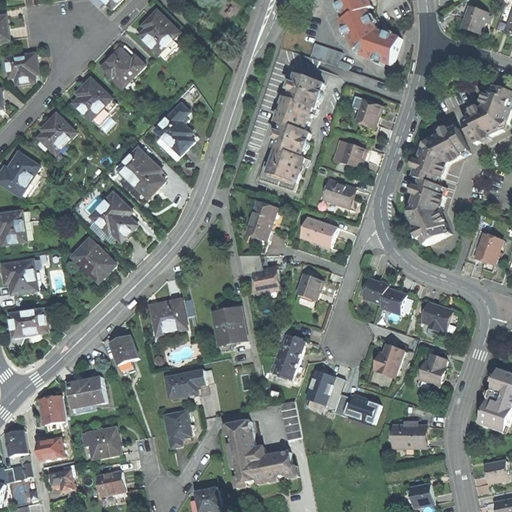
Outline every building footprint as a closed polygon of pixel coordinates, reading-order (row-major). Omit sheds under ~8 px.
[(102,8),(107,3),(104,0),(93,0),(96,2),(102,8)] [(104,0),(107,3),(114,9),(122,0),(104,0)] [(339,0),(349,20),(370,10),(374,8),(370,0),(339,0)] [(475,30),(485,33),(487,24),(490,16),(491,13),(473,7),(466,27),(475,30)] [(349,20),(344,23),(360,56),(395,67),(403,39),(391,36),(381,33),(370,10),(349,20)] [(149,29),(142,37),(161,55),(176,40),(183,33),(160,11),(152,20),(146,26),(149,29)] [(0,42),(12,40),(10,28),(8,15),(0,16),(0,42)] [(179,44),(176,40),(161,55),(167,60),(177,49),(176,48),(179,44)] [(311,59),(318,61),(323,46),(316,44),(311,59)] [(318,61),(325,63),(330,48),(323,46),(318,61)] [(105,70),(125,90),(147,67),(127,47),(115,60),(105,70)] [(325,63),(332,66),(337,50),(330,48),(325,63)] [(332,66),(340,68),(341,61),(344,52),(337,50),(332,66)] [(37,54),(8,59),(11,78),(18,77),(20,84),(38,81),(37,74),(40,74),(39,65),(37,54)] [(340,68),(350,71),(352,64),(341,61),(340,68)] [(261,181),(296,193),(302,175),(305,167),(308,168),(311,161),(304,159),(312,134),(307,132),(310,123),(312,116),(317,117),(319,110),(318,110),(326,85),(300,76),(291,101),(288,100),(279,124),(285,126),(277,150),(280,152),(276,166),(267,163),(261,181)] [(85,97),(77,104),(94,121),(107,108),(115,100),(94,79),(86,87),(81,93),(85,97)] [(492,94),(487,109),(465,120),(477,145),(511,129),(511,124),(511,91),(508,91),(497,87),(495,95),(492,94)] [(356,107),(363,110),(366,101),(358,99),(356,107)] [(119,104),(115,100),(107,108),(111,112),(119,104)] [(360,122),(378,127),(381,117),(384,107),(366,101),(363,110),(360,122)] [(176,149),(184,156),(191,149),(196,143),(192,138),(195,135),(186,126),(191,121),(188,118),(192,114),(184,106),(159,132),(166,139),(165,141),(175,150),(176,149)] [(113,114),(111,112),(107,108),(94,121),(100,127),(113,114)] [(52,147),(59,155),(79,134),(60,115),(53,122),(55,125),(47,133),(42,138),(45,140),(52,147)] [(44,131),(47,133),(55,125),(53,122),(48,127),(44,131)] [(472,154),(460,129),(428,145),(423,159),(416,179),(423,181),(417,199),(412,215),(427,247),(452,234),(442,213),(447,197),(444,196),(446,189),(439,187),(442,179),(445,180),(450,165),(472,154)] [(48,152),(52,147),(45,140),(41,145),(48,152)] [(338,162),(344,164),(350,145),(344,143),(338,162)] [(344,164),(362,170),(365,161),(369,151),(350,145),(344,164)] [(121,171),(151,200),(159,191),(167,183),(160,175),(163,171),(141,150),(121,171)] [(0,182),(24,198),(34,183),(44,169),(23,155),(15,167),(10,175),(7,172),(0,182)] [(326,201),(351,209),(354,201),(358,189),(332,181),(326,201)] [(39,186),(34,183),(24,198),(31,197),(39,186)] [(119,238),(124,243),(132,234),(140,226),(131,217),(128,214),(132,209),(116,194),(94,217),(103,225),(105,224),(119,238)] [(249,234),(270,241),(275,228),(281,209),(260,203),(249,234)] [(24,213),(0,217),(0,231),(0,233),(1,237),(4,236),(6,246),(30,242),(26,224),(24,213)] [(303,239),(333,249),(336,238),(340,228),(309,218),(303,239)] [(114,242),(119,238),(105,224),(103,225),(99,230),(112,242),(114,242)] [(489,264),(497,266),(506,241),(487,235),(479,260),(489,264)] [(119,267),(92,241),(75,258),(90,273),(92,271),(103,282),(110,275),(119,267)] [(41,261),(36,262),(40,291),(41,292),(49,291),(45,269),(43,269),(41,261)] [(36,262),(5,267),(8,286),(13,285),(13,288),(15,296),(40,291),(36,262)] [(260,294),(284,290),(282,279),(280,269),(257,273),(260,294)] [(300,295),(318,302),(325,282),(315,279),(307,276),(300,295)] [(358,296),(365,298),(371,282),(364,279),(358,296)] [(365,300),(385,306),(390,291),(390,288),(380,285),(371,282),(365,298),(365,300)] [(383,309),(403,316),(409,297),(400,294),(390,291),(385,306),(383,309)] [(138,302),(136,301),(129,308),(132,311),(137,306),(139,304),(138,302)] [(179,332),(189,331),(184,302),(171,304),(159,306),(155,312),(158,327),(159,336),(179,332)] [(439,308),(430,305),(424,324),(432,327),(431,330),(443,334),(444,331),(446,332),(453,312),(446,310),(439,308)] [(229,312),(217,315),(223,347),(233,345),(250,342),(244,310),(229,312)] [(16,329),(17,341),(26,339),(34,338),(33,335),(43,334),(51,333),(48,311),(14,317),(16,329)] [(181,338),(179,332),(159,336),(158,327),(152,328),(155,343),(181,338)] [(24,349),(26,339),(17,341),(16,329),(10,329),(13,350),(24,349)] [(441,340),(443,334),(431,330),(429,336),(441,340)] [(284,334),(278,353),(302,362),(305,353),(308,343),(284,334)] [(134,361),(142,359),(133,337),(122,341),(113,344),(121,366),(123,365),(134,361)] [(234,351),(233,345),(223,347),(224,353),(234,351)] [(378,371),(399,378),(407,352),(389,346),(387,354),(384,360),(382,359),(378,371)] [(302,362),(278,353),(271,373),(295,381),(298,371),(302,362)] [(422,382),(442,388),(446,376),(448,377),(448,374),(450,370),(448,370),(450,362),(433,356),(431,363),(428,362),(422,382)] [(137,369),(134,361),(123,365),(126,373),(137,369)] [(511,374),(501,371),(499,377),(494,376),(492,381),(497,383),(496,385),(495,388),(494,392),(489,394),(489,400),(491,401),(482,426),(503,433),(505,427),(509,429),(511,420),(511,374)] [(172,400),(200,395),(199,387),(204,387),(209,386),(206,372),(168,379),(172,400)] [(309,400),(337,410),(342,395),(343,393),(335,391),(338,381),(328,377),(328,376),(319,373),(309,400)] [(328,374),(328,376),(328,377),(338,381),(335,391),(343,393),(347,381),(328,374)] [(87,382),(70,385),(75,410),(80,410),(99,406),(110,404),(105,379),(87,382)] [(337,410),(336,414),(350,419),(351,417),(358,419),(359,418),(370,421),(369,423),(374,424),(377,425),(383,406),(378,404),(378,403),(363,398),(362,402),(356,400),(350,398),(342,395),(337,410)] [(54,400),(44,402),(48,426),(61,423),(68,422),(64,398),(54,400)] [(282,404),(284,411),(298,408),(297,401),(282,404)] [(100,411),(99,406),(80,410),(81,415),(100,411)] [(284,411),(285,418),(300,415),(298,408),(284,411)] [(189,413),(167,417),(171,437),(173,448),(185,446),(183,439),(194,437),(189,413)] [(285,418),(287,426),(301,423),(300,415),(285,418)] [(373,427),(374,424),(369,423),(370,421),(359,418),(358,419),(351,417),(350,419),(373,427)] [(253,422),(231,427),(233,437),(234,442),(235,446),(237,459),(240,471),(241,478),(243,485),(250,483),(259,481),(270,479),(281,477),(290,475),(297,474),(295,467),(292,452),(274,456),(269,457),(268,453),(267,447),(258,449),(253,422)] [(63,432),(61,423),(48,426),(50,434),(63,432)] [(287,426),(288,433),(303,430),(301,423),(287,426)] [(395,449),(428,449),(428,437),(428,427),(417,427),(417,423),(410,423),(410,427),(395,427),(395,449)] [(119,429),(91,434),(93,446),(96,460),(124,455),(122,444),(119,429)] [(290,440),(304,437),(303,430),(288,433),(290,440)] [(12,457),(30,454),(26,433),(17,434),(8,436),(12,457)] [(24,466),(27,466),(34,464),(32,456),(23,458),(24,466)] [(490,475),(492,485),(511,480),(511,477),(509,462),(488,466),(490,475)] [(27,466),(29,479),(36,478),(34,464),(27,466)] [(54,467),(56,473),(69,471),(68,466),(68,464),(54,467)] [(78,464),(68,466),(69,471),(74,470),(75,478),(80,477),(78,464)] [(299,466),(295,467),(297,474),(290,475),(291,479),(301,477),(299,466)] [(7,469),(10,482),(17,481),(15,468),(7,469)] [(56,473),(54,474),(55,477),(52,481),(52,483),(56,486),(57,489),(63,487),(63,490),(64,493),(78,490),(75,478),(74,470),(69,471),(56,473)] [(125,473),(101,477),(104,497),(119,495),(129,493),(127,483),(125,473)] [(251,487),(250,483),(243,485),(241,478),(238,479),(240,490),(251,487)] [(416,509),(437,505),(435,496),(432,485),(412,489),(416,509)] [(202,511),(209,511),(213,511),(224,509),(220,490),(207,493),(199,494),(200,501),(202,511)] [(498,511),(511,511),(511,500),(500,503),(501,509),(498,509),(498,511)] [(202,511),(200,501),(193,502),(195,511),(202,511)]
